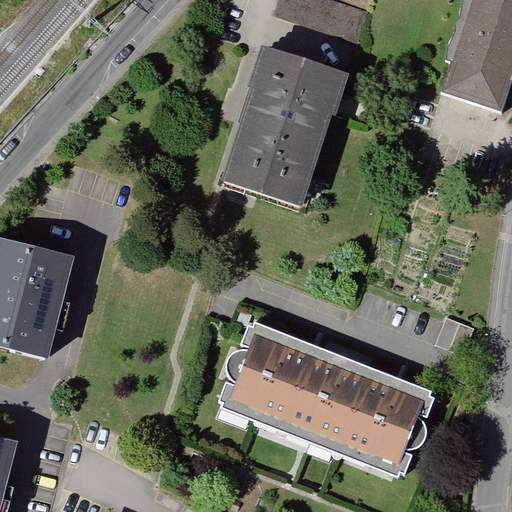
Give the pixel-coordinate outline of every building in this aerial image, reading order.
[(361,19),(297,0),(280,0),(273,25),(352,49),(361,19)] [(511,0),(475,0),(441,104),(497,122),(511,74),(511,0)] [(341,90),(263,66),(221,199),(298,224),(341,90)] [(71,255),(0,240),(0,348),(49,359),(71,255)] [(421,410),(250,347),(244,364),(232,366),(223,375),(223,389),(232,395),(224,416),(396,479),(421,410)] [(0,483),(10,441),(0,439),(0,483)]
